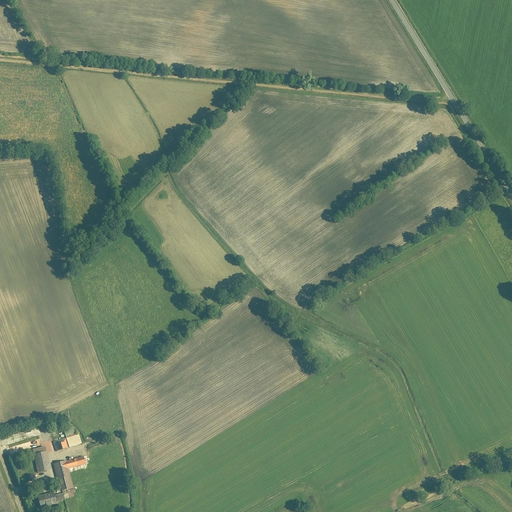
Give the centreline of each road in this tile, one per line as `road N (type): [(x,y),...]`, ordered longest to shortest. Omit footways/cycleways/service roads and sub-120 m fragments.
road 1 (track): [(0,58),(454,101)]
road 2 (unclassified): [(392,0),(511,196)]
